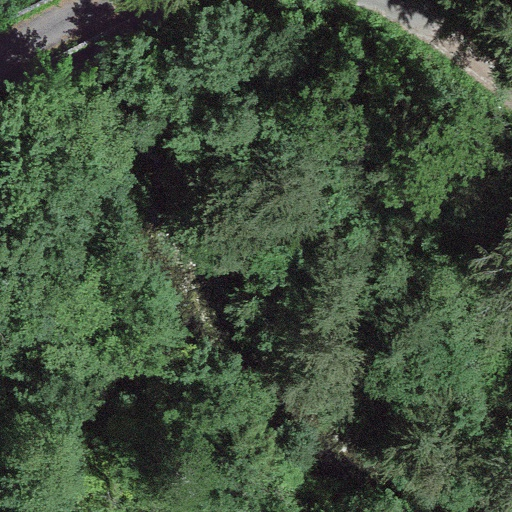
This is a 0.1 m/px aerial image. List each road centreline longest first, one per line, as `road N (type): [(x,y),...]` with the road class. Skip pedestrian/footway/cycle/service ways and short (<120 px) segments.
road 1 (track): [(511,86),(403,0)]
road 2 (track): [(116,0),(0,58)]
